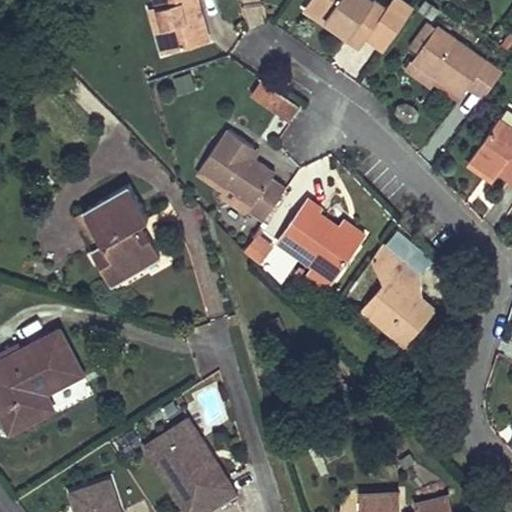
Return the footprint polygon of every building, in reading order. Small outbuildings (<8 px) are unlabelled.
[(159,0),(161,6),(167,28),(171,27),(178,51),(196,45),(191,29),(210,24),(203,1),(198,2),(197,0),(159,0)] [(377,0),(309,0),(307,3),(321,13),(336,23),(333,27),(361,46),(389,9),(377,0)] [(167,54),(178,51),(171,27),(167,28),(161,6),(154,8),(167,54)] [(191,29),(196,45),(215,40),(210,24),(191,29)] [(503,73),(437,25),(419,52),(443,69),(437,77),(466,98),(471,90),(484,100),(503,73)] [(419,52),(412,60),(437,77),(443,69),(419,52)] [(173,76),(178,94),(195,89),(190,72),(173,76)] [(249,93),(289,122),(302,104),(262,76),(249,93)] [(511,122),(501,115),(477,151),(500,167),(511,175),(511,122)] [(258,143),(235,125),(229,133),(228,133),(205,161),(256,199),(252,203),(268,216),(289,187),(267,170),(271,165),(258,155),(252,151),(258,143)] [(263,148),(258,143),(252,151),(258,155),(263,148)] [(477,151),(472,157),(495,174),(500,167),(477,151)] [(202,166),(227,185),(225,188),(250,206),(252,203),(256,199),(205,161),(202,166)] [(149,217),(130,184),(85,209),(103,241),(94,247),(114,281),(163,253),(147,228),(139,234),(134,225),(149,217)] [(324,207),(308,196),(279,235),(308,257),(304,263),(310,268),(304,276),(325,292),(361,242),(341,227),(321,211),(324,207)] [(103,241),(85,209),(75,215),(94,247),(103,241)] [(367,234),(347,220),(341,227),(361,242),(367,234)] [(273,244),(256,232),(252,237),(269,249),(273,244)] [(279,235),(274,241),(304,263),(308,257),(279,235)] [(269,249),(252,237),(243,249),(261,261),(269,249)] [(399,260),(382,246),(370,262),(383,284),(391,276),(388,273),(399,260)] [(383,284),(362,307),(387,329),(384,332),(403,349),(434,313),(419,300),(408,291),(419,277),(399,260),(388,273),(391,276),(383,284)] [(408,291),(419,300),(419,277),(408,291)] [(83,370),(62,328),(0,359),(0,407),(11,429),(55,407),(46,390),(83,370)] [(204,445),(180,409),(147,431),(174,473),(164,480),(185,511),(209,511),(237,494),(208,450),(204,453),(200,448),(204,445)] [(174,473),(147,431),(136,437),(164,480),(174,473)] [(118,511),(112,479),(72,491),(77,511),(118,511)] [(402,511),(401,491),(361,493),(362,511),(402,511)] [(454,511),(450,494),(417,502),(418,511),(454,511)]
